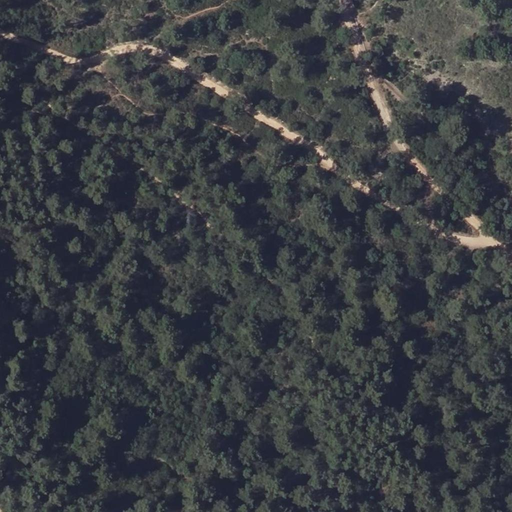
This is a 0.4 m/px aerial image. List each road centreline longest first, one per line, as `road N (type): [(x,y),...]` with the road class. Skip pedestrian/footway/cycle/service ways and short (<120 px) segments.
road 1 (track): [(511,263),(393,211),(272,121),(166,57),(116,47),(79,57),(0,33)]
road 2 (track): [(344,0),(367,71),(410,157),(511,253)]
